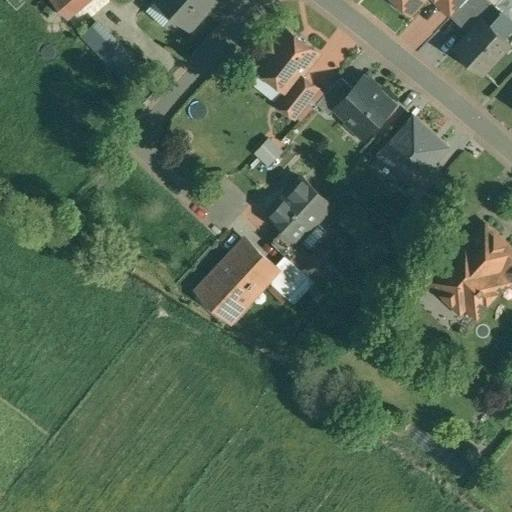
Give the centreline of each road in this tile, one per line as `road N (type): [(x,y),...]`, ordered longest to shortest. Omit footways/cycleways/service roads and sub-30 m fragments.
road 1 (residential): [(268,0),(150,120),(155,158),(206,200)]
road 2 (residential): [(325,0),(511,155)]
